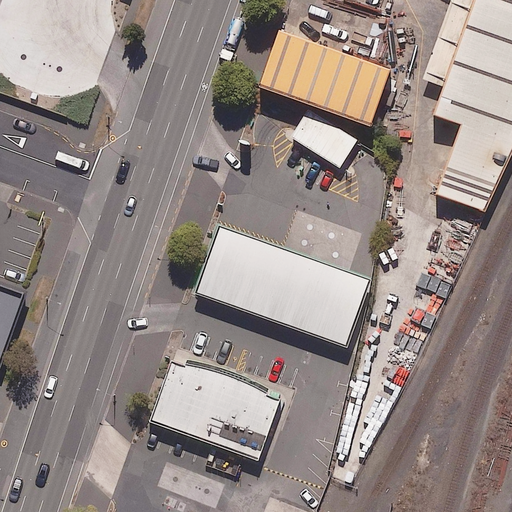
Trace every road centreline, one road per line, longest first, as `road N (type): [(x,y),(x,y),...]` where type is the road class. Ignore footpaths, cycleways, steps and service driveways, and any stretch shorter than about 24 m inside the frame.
road 1 (trunk): [(135,193),(30,511)]
road 2 (trunk): [(204,0),(135,193)]
road 3 (residential): [(0,145),(135,193)]
